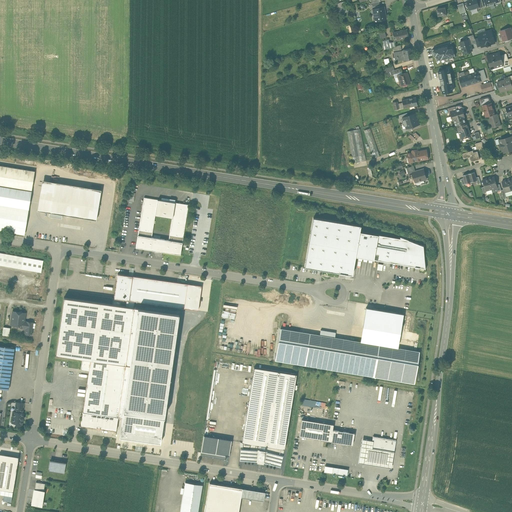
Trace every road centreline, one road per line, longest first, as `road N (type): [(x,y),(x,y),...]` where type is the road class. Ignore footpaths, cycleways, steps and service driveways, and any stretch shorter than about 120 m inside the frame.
road 1 (secondary): [(448,213),(0,140)]
road 2 (secondary): [(448,213),(447,314),(422,505)]
road 3 (residential): [(60,247),(319,289)]
road 4 (unclassified): [(32,439),(278,480)]
road 5 (residential): [(32,439),(60,247)]
road 6 (tertiary): [(411,8),(444,175)]
road 7 (track): [(260,154),(260,0)]
road 8 (unclassified): [(278,480),(422,505)]
